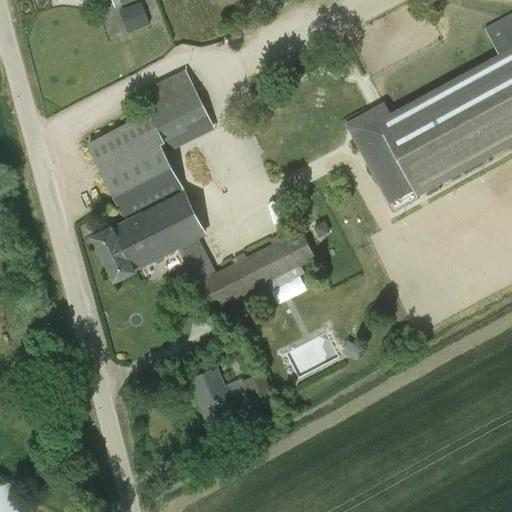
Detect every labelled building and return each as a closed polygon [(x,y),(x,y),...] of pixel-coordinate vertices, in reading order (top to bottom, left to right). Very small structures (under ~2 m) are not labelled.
[(111,0),(115,10),(141,0),(76,0),(77,0),(111,0)] [(148,25),(140,3),(124,9),(132,31),(148,25)] [(352,138),(393,212),(511,147),(511,16),(484,32),(499,58),(352,138)] [(88,144),(126,219),(90,237),(113,284),(137,272),(136,270),(205,235),(160,145),(211,119),(185,69),(138,93),(148,114),(88,144)] [(325,222),(314,227),(318,237),(329,232),(325,222)] [(210,313),(316,259),(301,229),(195,283),(210,313)] [(361,349),(351,343),(345,354),(355,360),(361,349)] [(234,410),(229,397),(246,391),(255,412),(276,403),(263,372),(243,381),(242,379),(224,386),(217,368),(190,379),(208,421),(234,410)] [(0,511),(11,511),(10,504),(15,503),(10,486),(0,488),(0,511)]
